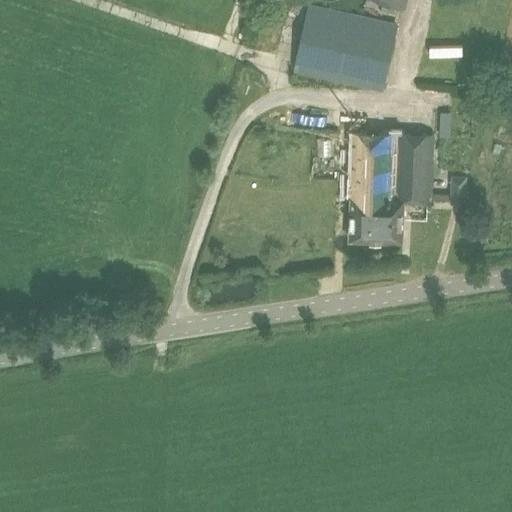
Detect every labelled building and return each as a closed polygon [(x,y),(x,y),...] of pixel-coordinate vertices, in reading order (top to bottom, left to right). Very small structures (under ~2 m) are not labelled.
[(309,6),(296,67),(381,86),(394,24),(309,6)] [(298,125),(320,126),(321,111),(298,110),(298,125)] [(395,187),(433,189),(435,133),(348,129),(347,195),(352,196),(350,238),(383,239),(384,215),(374,215),(373,197),(368,196),(368,192),(395,193),(395,187)] [(332,138),(316,138),(316,154),(332,154),(332,138)] [(433,193),(433,189),(395,187),(395,193),(368,192),(368,196),(373,197),(374,215),(384,215),(383,239),(401,240),(403,198),(433,199),(450,200),(450,201),(466,202),(467,175),(451,175),(450,193),(433,193)]
